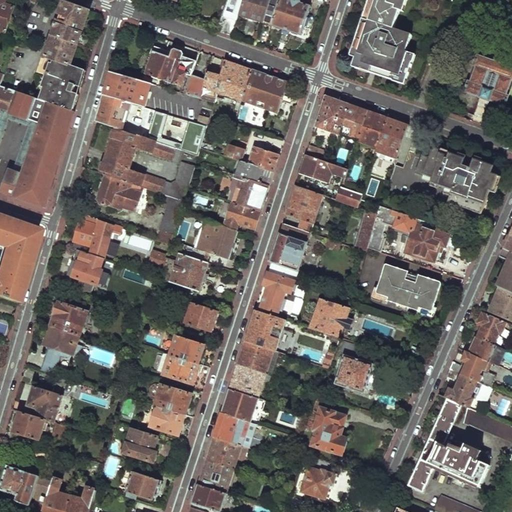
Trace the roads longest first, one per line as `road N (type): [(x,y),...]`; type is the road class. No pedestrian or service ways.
road 1 (residential): [(176,511),(318,78)]
road 2 (residential): [(373,511),(511,201)]
road 3 (residential): [(117,7),(53,223)]
road 4 (residential): [(117,7),(318,78)]
road 5 (residential): [(318,78),(511,146)]
road 6 (residential): [(53,223),(0,407)]
